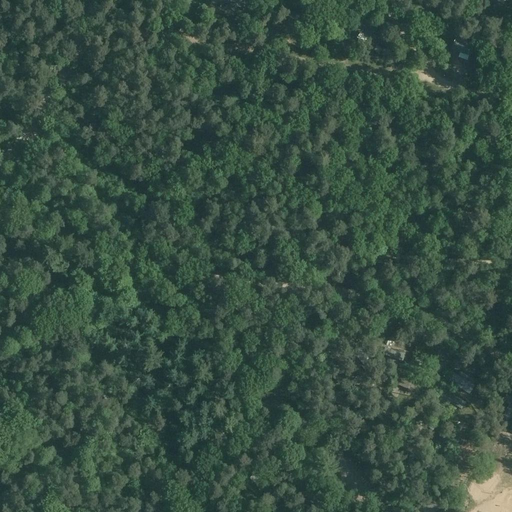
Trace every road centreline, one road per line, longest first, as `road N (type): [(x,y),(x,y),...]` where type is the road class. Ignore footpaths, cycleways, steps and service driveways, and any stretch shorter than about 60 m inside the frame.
road 1 (track): [(0,210),(152,266),(385,301),(511,358)]
road 2 (track): [(84,24),(511,96)]
road 3 (track): [(0,168),(45,109),(95,0)]
